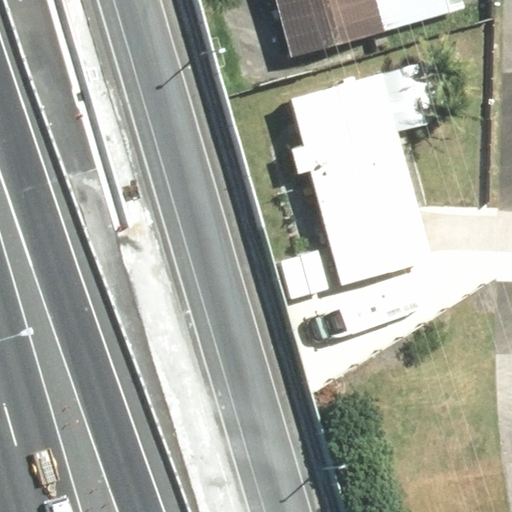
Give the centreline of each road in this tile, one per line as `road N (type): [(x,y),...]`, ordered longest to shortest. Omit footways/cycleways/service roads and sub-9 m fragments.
road 1 (motorway): [(116,0),(269,511)]
road 2 (motorway): [(0,291),(65,511)]
